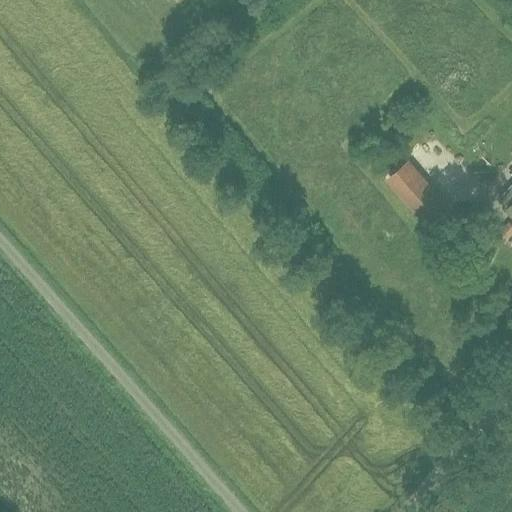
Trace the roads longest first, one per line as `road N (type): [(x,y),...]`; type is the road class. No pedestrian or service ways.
road 1 (track): [(0,237),(241,511)]
road 2 (unclassified): [(410,511),(511,395)]
